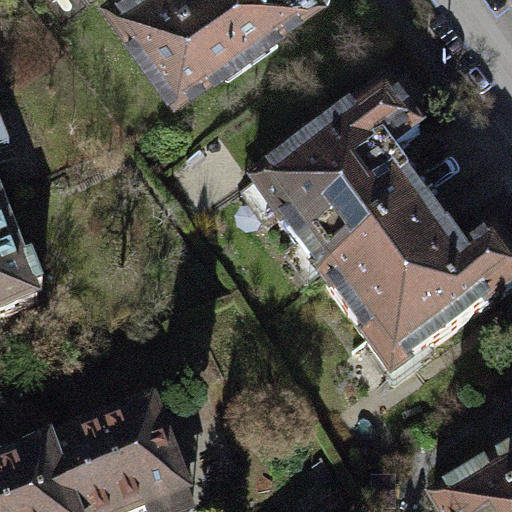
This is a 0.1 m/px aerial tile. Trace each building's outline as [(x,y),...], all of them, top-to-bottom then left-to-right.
[(106,0),(167,84),(283,0),(106,0)] [(246,185),(316,283),(420,209),(381,156),(411,134),(379,90),(246,185)] [(456,260),(420,209),(316,283),(383,376),(511,284),(511,275),(486,239),(456,260)] [(16,264),(0,224),(0,315),(31,303),(27,293),(36,289),(24,260),(16,264)] [(151,407),(46,448),(71,511),(145,511),(186,496),(151,407)] [(0,511),(71,511),(46,448),(0,466),(0,511)] [(511,511),(511,452),(426,504),(431,511),(511,511)]
